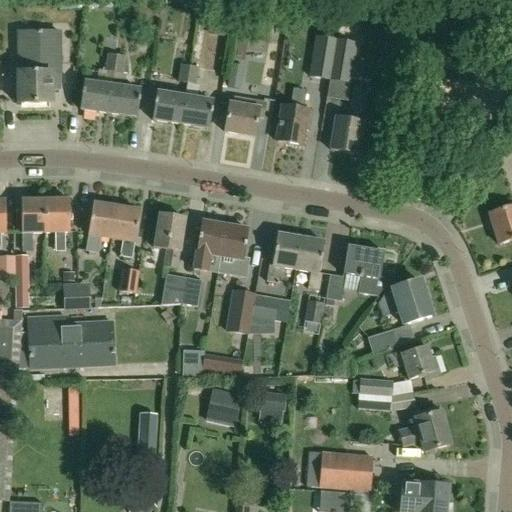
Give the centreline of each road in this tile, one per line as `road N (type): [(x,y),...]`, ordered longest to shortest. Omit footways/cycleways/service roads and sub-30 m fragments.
road 1 (residential): [(430,220),(400,207),(129,157),(0,150)]
road 2 (residential): [(503,511),(507,461),(498,397),(463,273),(430,220)]
